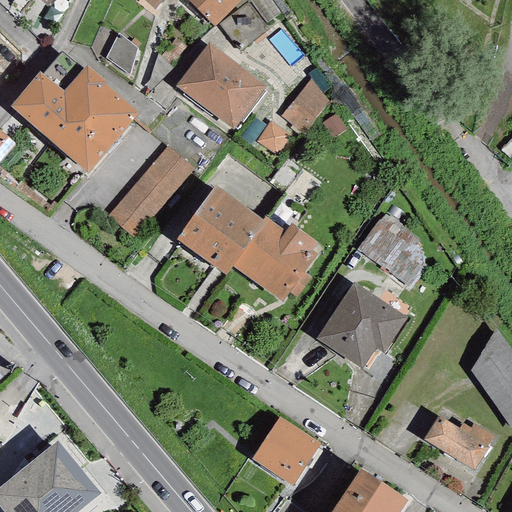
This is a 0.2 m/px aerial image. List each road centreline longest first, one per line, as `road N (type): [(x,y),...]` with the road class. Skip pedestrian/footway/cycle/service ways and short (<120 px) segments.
road 1 (residential): [(0,201),(463,511)]
road 2 (primary): [(0,290),(188,511)]
